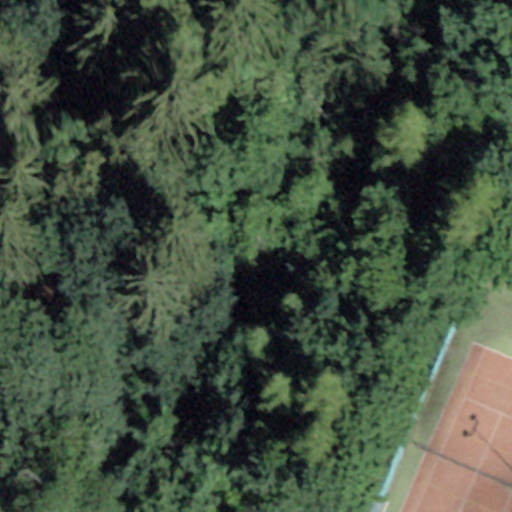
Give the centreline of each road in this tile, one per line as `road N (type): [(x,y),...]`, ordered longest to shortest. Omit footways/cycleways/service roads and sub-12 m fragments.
road 1 (track): [(260,0),(233,49),(112,137),(88,258),(96,278),(112,283),(164,263),(223,282),(243,307),(247,334)]
road 2 (track): [(4,511),(195,433),(247,334)]
